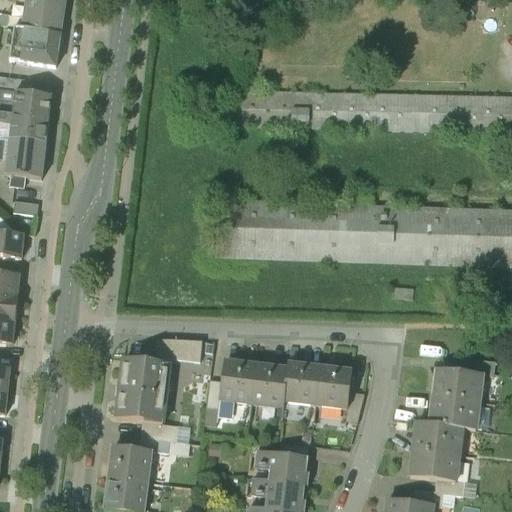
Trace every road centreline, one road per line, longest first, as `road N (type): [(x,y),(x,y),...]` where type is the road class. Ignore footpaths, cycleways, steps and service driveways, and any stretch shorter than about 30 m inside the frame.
road 1 (residential): [(65,324),(386,336),(382,394),(344,511)]
road 2 (residential): [(123,14),(86,36),(74,135),(78,228)]
road 3 (tertiary): [(78,228),(101,192),(123,14)]
road 4 (residential): [(74,511),(85,412),(57,395)]
